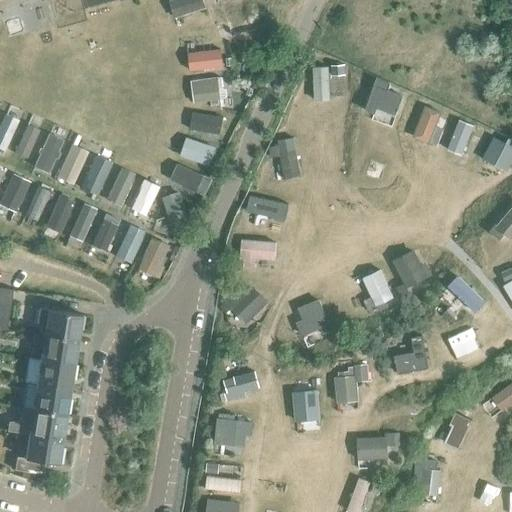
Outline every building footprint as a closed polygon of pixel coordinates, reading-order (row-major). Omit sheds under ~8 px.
[(169,0),(175,17),(206,6),(204,0),(169,0)] [(229,0),(214,5),(225,37),(247,30),(248,33),(252,31),(255,37),(263,34),(250,0),(229,0)] [(188,51),(190,69),(224,66),(223,47),(188,51)] [(330,66),(313,66),(314,98),(331,98),(330,66)] [(192,77),(193,100),(219,99),(218,76),(192,77)] [(376,76),(367,105),(395,115),(402,93),(388,88),(391,81),(376,76)] [(429,141),(442,111),(426,104),(413,134),(429,141)] [(190,128),(220,133),(223,115),(193,110),(190,128)] [(5,112),(0,123),(0,148),(5,151),(20,119),(5,112)] [(452,152),(474,161),(488,126),(466,117),(452,152)] [(27,156),(41,129),(28,122),(14,149),(27,156)] [(47,130),(33,165),(50,171),(64,137),(47,130)] [(508,169),(511,158),(511,140),(494,132),(483,158),(508,169)] [(179,155),(209,165),(216,146),(186,135),(179,155)] [(297,137),(279,138),(281,177),(299,176),(297,137)] [(71,142),(56,175),(73,183),(88,149),(71,142)] [(79,187),(97,194),(112,160),(95,153),(79,187)] [(178,161),(170,178),(195,190),(203,173),(178,161)] [(106,197),(121,204),(137,173),(122,165),(106,197)] [(0,197),(0,202),(17,210),(31,179),(12,171),(0,197)] [(144,177),(131,208),(148,214),(160,183),(144,177)] [(24,213),(36,219),(51,190),(39,184),(24,213)] [(160,199),(176,223),(191,214),(176,189),(160,199)] [(58,192),(45,225),(62,232),(75,199),(58,192)] [(251,193),(244,217),(278,228),(285,204),(251,193)] [(68,233),(82,240),(97,207),(83,201),(68,233)] [(509,241),(511,237),(511,202),(492,229),(509,241)] [(103,212),(93,244),(108,249),(119,217),(103,212)] [(133,262),(145,229),(128,223),(116,255),(133,262)] [(161,276),(172,243),(150,235),(138,269),(161,276)] [(243,238),(241,264),(256,265),(256,258),(276,259),(277,239),(243,238)] [(393,257),(405,285),(429,275),(417,247),(393,257)] [(362,276),(375,305),(394,296),(381,268),(362,276)] [(460,292),(470,281),(460,272),(433,302),(450,317),(467,299),(460,292)] [(253,285),(231,308),(246,322),(268,300),(253,285)] [(0,304),(9,306),(12,290),(0,287),(0,304)] [(297,320),(301,334),(330,325),(321,298),(299,305),(303,318),(297,320)] [(0,328),(6,329),(9,306),(0,304),(0,328)] [(39,334),(43,335),(77,340),(81,314),(39,308),(36,324),(41,325),(39,334)] [(473,329),(450,334),(453,352),(477,347),(473,329)] [(414,349),(394,354),(398,371),(429,365),(422,334),(412,336),(414,349)] [(45,346),(43,360),(73,365),(77,340),(43,335),(41,346),(45,346)] [(69,389),(73,365),(43,360),(41,375),(37,374),(35,384),(69,389)] [(336,401),(358,400),(358,380),(369,380),(368,363),(348,363),(349,373),(335,373),(336,401)] [(228,395),(259,386),(254,369),(223,378),(228,395)] [(511,381),(492,396),(502,410),(511,403),(511,381)] [(38,395),(36,409),(65,414),(69,389),(35,384),(34,395),(38,395)] [(323,390),(295,392),(296,415),(324,414),(323,390)] [(61,439),(65,414),(36,409),(21,407),(18,422),(7,422),(6,430),(18,432),(28,433),(61,439)] [(460,446),(471,418),(456,412),(444,440),(460,446)] [(221,417),(218,442),(247,445),(250,420),(221,417)] [(44,462),(58,464),(61,439),(28,433),(24,457),(16,456),(14,470),(42,474),(44,462)] [(358,434),(358,458),(388,457),(388,444),(400,443),(400,433),(358,434)] [(439,493),(441,459),(418,458),(415,492),(439,493)] [(206,474),(241,476),(242,464),(207,462),(206,474)] [(206,476),(205,488),(241,491),(242,478),(206,476)] [(359,476),(345,511),(369,511),(380,484),(359,476)] [(237,511),(238,499),(206,497),(205,511),(237,511)]
